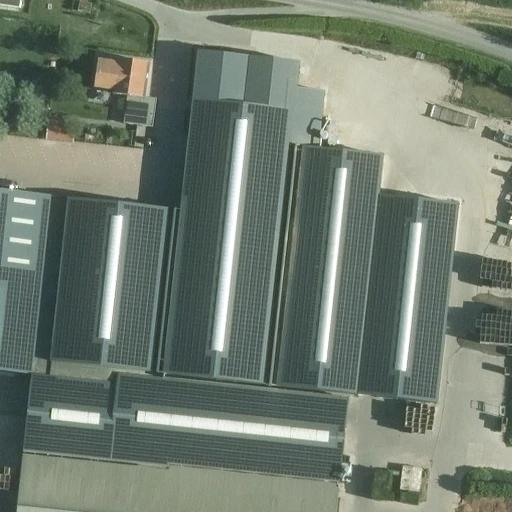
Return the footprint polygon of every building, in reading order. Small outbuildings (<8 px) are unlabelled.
[(0,191),(0,372),(31,376),(23,453),(138,465),(137,469),(168,473),(168,465),(339,484),(348,399),(119,372),(120,367),(269,385),(298,148),(307,74),(246,68),(248,52),(188,46),(168,231),(133,227),(135,206),(0,191)] [(142,98),(147,64),(118,60),(118,63),(98,61),(94,88),(114,91),(113,95),(127,97),(123,124),(152,128),(156,100),(142,98)] [(51,104),(54,64),(28,62),(25,103),(51,104)] [(458,104),(454,114),(492,127),(495,118),(458,104)] [(48,128),(47,140),(72,143),(74,130),(48,128)] [(298,148),(270,385),(433,404),(437,405),(458,205),(457,205),(379,197),(383,157),(321,150),(298,148)] [(396,479),(417,480),(419,456),(398,454),(396,479)] [(22,457),(16,511),(336,511),(339,491),(168,473),(137,469),(22,457)]
